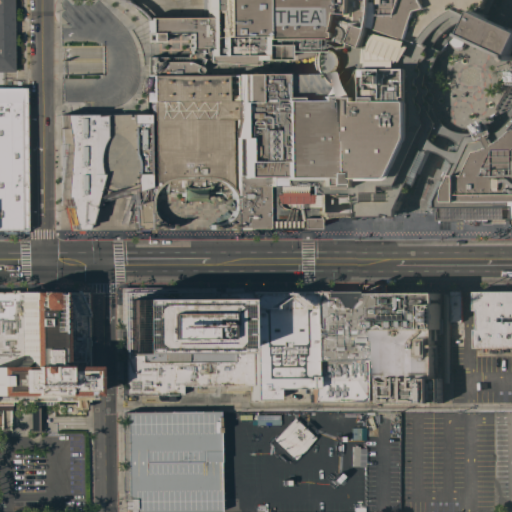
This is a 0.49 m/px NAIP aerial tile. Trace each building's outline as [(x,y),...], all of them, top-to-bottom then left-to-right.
[(0,0),(11,0),(12,72),(0,72),(0,0)] [(511,0),(511,218),(506,219),(506,222),(492,223),(492,219),(440,220),(440,209),(442,209),(442,207),(439,207),(439,199),(440,196),(439,196),(435,205),(434,204),(431,211),(425,208),(438,180),(446,183),(455,164),(454,163),(453,166),(452,166),(449,172),(443,170),(449,157),(445,155),(440,152),(434,150),(430,149),(429,152),(430,153),(419,177),(418,177),(415,184),(409,181),(397,207),(397,217),(390,217),(390,216),(384,215),(384,217),(356,218),(355,219),(348,218),(338,217),(335,216),(332,217),(326,217),(316,220),(315,222),(315,230),(233,230),(233,189),(232,76),(147,76),(146,49),(186,49),(186,33),(157,34),(157,42),(146,42),(146,18),(205,17),(205,4),(204,4),(204,0),(511,0)] [(233,230),(208,230),(208,224),(212,224),(212,226),(216,225),(220,223),(224,221),(227,217),(230,213),(231,211),(230,197),(227,192),(221,198),(216,191),(216,194),(200,193),(201,202),(190,201),(187,201),(177,202),(176,193),(163,194),(163,185),(160,183),(156,186),(152,190),(150,195),(149,198),(148,208),(148,211),(150,214),(152,217),(154,220),(157,222),(161,224),(167,225),(167,224),(171,224),(171,230),(167,230),(167,229),(147,229),(147,194),(150,189),(150,102),(148,101),(147,76),(232,76),(233,189),(233,230)] [(0,88),(22,88),(23,230),(0,230),(0,88)] [(91,114),(91,116),(102,115),(125,115),(125,116),(128,116),(128,115),(145,115),(145,188),(144,188),(144,201),(145,200),(145,214),(145,227),(143,227),(141,228),(137,228),(136,225),(133,225),(132,210),(135,208),(135,205),(143,202),(143,188),(132,192),(128,193),(127,195),(96,201),(96,205),(88,208),(84,224),(83,224),(81,230),(70,230),(68,224),(68,225),(63,208),(64,208),(62,198),(60,198),(60,199),(62,172),(65,144),(59,115),(91,114)] [(388,292),(439,292),(440,292),(440,293),(440,297),(442,297),(442,303),(440,303),(440,317),(444,317),(444,329),(444,333),(440,333),(440,335),(437,335),(437,339),(434,339),(434,344),(436,344),(436,347),(437,347),(437,377),(441,377),(441,402),(368,402),(369,378),(371,378),(370,333),(365,333),(365,327),(364,292),(366,292),(366,284),(388,284),(388,292)] [(251,340),(249,340),(249,386),(179,386),(179,395),(173,395),(173,401),(165,401),(165,395),(123,395),(122,338),(118,338),(118,288),(239,288),(239,291),(250,291),(251,340)] [(29,419),(29,406),(20,406),(20,402),(10,402),(10,406),(0,406),(0,293),(8,293),(8,290),(18,290),(18,293),(84,294),(84,376),(87,376),(87,384),(85,384),(85,401),(83,401),(83,407),(73,407),(73,402),(53,402),(53,405),(42,405),(42,420),(41,432),(29,432),(29,419)] [(462,321),(451,321),(450,296),(449,296),(449,290),(461,290),(461,292),(462,321)] [(250,291),(313,291),(313,391),(274,391),(274,401),(251,401),(251,386),(251,340),(250,291)] [(364,292),(365,327),(362,327),(362,338),(364,338),(364,360),(365,360),(365,402),(313,402),(313,391),(313,291),(364,292)] [(511,351),(511,347),(475,347),(475,329),(478,329),(478,309),(475,309),(475,292),(511,292),(511,351)] [(216,412),(217,511),(130,511),(130,509),(125,509),(125,500),(124,500),(123,413),(216,412)] [(277,415),(253,415),(254,425),(277,425),(277,415)] [(269,441),(291,461),(312,438),(290,418),(269,441)] [(364,448),(351,448),(351,466),(364,466),(364,448)]
